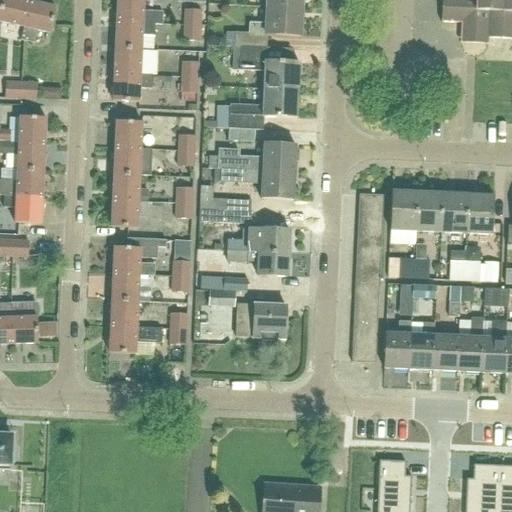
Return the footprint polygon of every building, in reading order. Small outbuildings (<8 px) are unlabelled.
[(2,0),(0,10),(0,23),(23,29),(29,3),(14,0),(2,0)] [(116,0),(116,24),(154,26),(154,24),(162,25),(162,12),(142,11),(142,0),(116,0)] [(265,0),(265,9),(301,10),(301,0),(265,0)] [(511,0),(441,0),(440,23),(460,24),(459,38),(473,39),(511,40),(511,0)] [(55,10),(29,3),(23,29),(20,42),(34,45),(37,32),(49,35),(55,10)] [(301,10),(265,9),(265,25),(248,24),(248,35),(234,34),(234,49),(240,49),(258,49),(258,36),(300,37),(301,10)] [(183,12),(183,27),(199,28),(200,12),(183,12)] [(154,35),(154,26),(116,24),(115,50),(140,51),(141,35),(154,35)] [(199,28),(183,27),(182,42),(198,43),(199,28)] [(240,49),(239,72),(264,73),(263,91),(298,92),(299,64),(266,63),(266,49),(258,49),(240,49)] [(139,78),(139,75),(140,51),(115,50),(113,76),(139,78)] [(181,64),(180,79),(197,80),(197,65),(181,64)] [(151,76),(139,75),(139,78),(113,76),(112,103),(138,104),(139,89),(151,89),(151,76)] [(197,80),(180,79),(180,95),(196,95),(197,80)] [(4,100),(21,100),(21,84),(5,84),(4,100)] [(21,84),(21,100),(35,101),(36,85),(21,84)] [(62,100),(63,90),(45,87),(43,98),(62,100)] [(228,130),(254,131),(263,132),(263,119),(297,120),(298,92),(263,91),(262,108),(229,107),(229,112),(228,130)] [(18,145),(45,146),(46,119),(19,118),(18,144),(18,145)] [(194,154),(194,138),(195,120),(179,120),(177,153),(194,154)] [(140,151),(140,148),(154,149),(155,135),(141,135),(141,124),(115,123),(114,150),(140,151)] [(254,131),(228,130),(228,142),(254,144),(254,131)] [(43,173),(45,146),(18,145),(18,144),(0,142),(0,154),(17,156),(16,171),(43,173)] [(218,171),(221,171),(294,174),(295,146),(263,145),(263,160),(238,159),(238,152),(219,151),(219,158),(209,157),(208,170),(218,171)] [(114,150),(113,176),(139,177),(150,178),(151,152),(140,151),(114,150)] [(194,154),(177,153),(177,168),(193,169),(194,154)] [(42,199),(43,173),(16,171),(16,181),(0,180),(0,196),(4,196),(3,197),(42,199)] [(221,171),(220,184),(261,186),(261,201),(293,202),(294,174),(221,171)] [(113,176),(112,203),(138,204),(146,204),(147,193),(138,192),(139,177),(113,176)] [(200,187),(199,212),(250,214),(251,202),(212,201),(213,187),(200,187)] [(176,189),(175,205),(191,206),(192,190),(176,189)] [(415,233),(417,194),(391,193),(389,232),(415,233)] [(442,195),(417,194),(415,233),(440,234),(442,195)] [(467,196),(442,195),(440,234),(465,235),(467,196)] [(382,209),(383,197),(358,196),(358,208),(382,209)] [(467,196),(465,235),(491,237),(493,198),(467,196)] [(41,226),(42,199),(3,197),(3,207),(15,208),(14,224),(41,226)] [(146,204),(138,204),(112,203),(111,229),(136,231),(137,217),(146,218),(146,204)] [(191,206),(175,205),(174,221),(191,221),(191,206)] [(382,209),(358,208),(357,220),(382,221),(382,209)] [(250,225),(250,214),(199,212),(199,224),(250,225)] [(381,233),(382,221),(357,220),(357,232),(381,233)] [(248,253),(258,254),(288,255),(290,232),(259,231),(248,230),(248,243),(248,253)] [(381,233),(357,232),(356,244),(381,245),(381,233)] [(0,258),(12,259),(13,242),(0,241),(0,258)] [(113,249),(112,276),(138,277),(153,278),(154,266),(139,266),(139,260),(156,261),(157,249),(165,249),(165,242),(126,241),(126,250),(113,249)] [(13,242),(12,259),(27,259),(28,243),(13,242)] [(227,242),(227,252),(248,253),(248,243),(227,242)] [(380,257),(381,245),(356,244),(356,256),(380,257)] [(248,264),(248,253),(227,252),(226,263),(248,264)] [(287,279),(288,255),(258,254),(257,277),(287,279)] [(380,269),(380,257),(356,256),(355,268),(380,269)] [(398,279),(413,280),(414,260),(399,260),(398,279)] [(429,261),(414,260),(413,280),(428,281),(429,261)] [(463,282),(464,262),(450,262),(449,281),(463,282)] [(463,282),(478,283),(496,283),(497,264),(484,263),(484,265),(479,265),(479,263),(464,262),(463,282)] [(172,263),(172,279),(188,279),(188,264),(172,263)] [(380,269),(355,268),(355,280),(379,281),(380,269)] [(138,277),(112,276),(111,302),(137,303),(138,277)] [(187,295),(188,279),(172,279),(171,294),(187,295)] [(223,279),(222,293),(234,294),(234,292),(246,293),(247,280),(223,279)] [(378,293),(379,281),(355,280),(354,292),(378,293)] [(459,287),(459,302),(473,302),(473,287),(459,287)] [(484,290),(483,306),(507,308),(507,292),(484,290)] [(233,308),(234,294),(222,293),(210,292),(209,307),(233,308)] [(378,293),(354,292),(353,304),(378,305),(378,293)] [(136,319),(137,303),(111,302),(110,328),(148,330),(148,319),(136,319)] [(410,317),(411,302),(400,302),(400,316),(410,317)] [(377,317),(378,305),(353,304),(353,316),(377,317)] [(459,319),(459,304),(449,304),(448,318),(459,319)] [(236,317),(235,338),(252,338),(252,339),(284,341),(286,307),(254,306),(238,306),(237,317),(236,317)] [(170,316),(169,331),(186,332),(186,317),(170,316)] [(377,317),(353,316),(352,328),(377,329),(377,317)] [(457,338),(456,374),(480,375),(482,324),(482,319),(470,319),(469,339),(457,338)] [(0,346),(10,347),(9,320),(0,320),(0,346)] [(9,320),(10,347),(37,346),(36,320),(9,320)] [(490,324),(482,324),(480,375),(504,376),(505,340),(506,321),(490,320),(490,324)] [(407,372),(431,373),(433,337),(433,327),(422,327),(421,337),(409,336),(407,372)] [(161,331),(148,330),(110,328),(108,355),(135,356),(135,344),(160,345),(161,331)] [(376,341),(377,329),(352,328),(352,340),(376,341)] [(186,332),(169,331),(168,347),(185,347),(186,332)] [(384,335),(383,365),(383,371),(407,372),(409,336),(384,335)] [(457,338),(433,337),(431,373),(456,374),(457,338)] [(376,341),(352,340),(351,352),(376,353),(376,341)] [(351,352),(351,364),(375,365),(376,353),(351,352)] [(0,435),(0,471),(11,472),(12,462),(15,462),(16,451),(12,451),(13,436),(0,435)] [(378,462),(375,511),(408,511),(410,478),(404,478),(405,464),(378,462)] [(465,481),(464,511),(495,511),(498,468),(472,467),(472,481),(465,481)] [(511,511),(511,468),(498,468),(495,511),(511,511)] [(318,511),(320,489),(264,486),(262,511),(318,511)]
